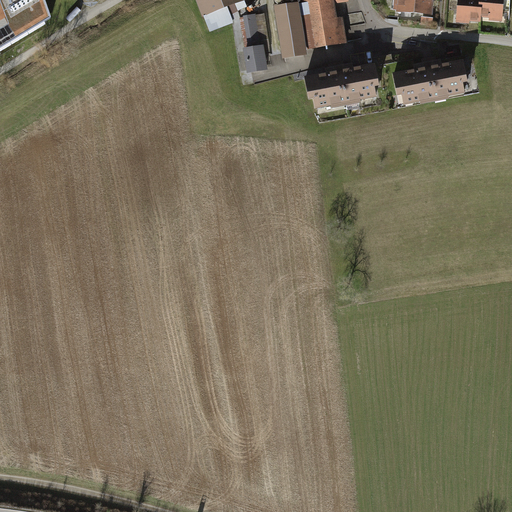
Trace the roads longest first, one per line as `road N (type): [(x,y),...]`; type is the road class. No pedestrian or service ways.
road 1 (residential): [(365,0),(380,28),(511,43)]
road 2 (track): [(0,477),(159,511)]
road 3 (track): [(112,0),(0,70)]
